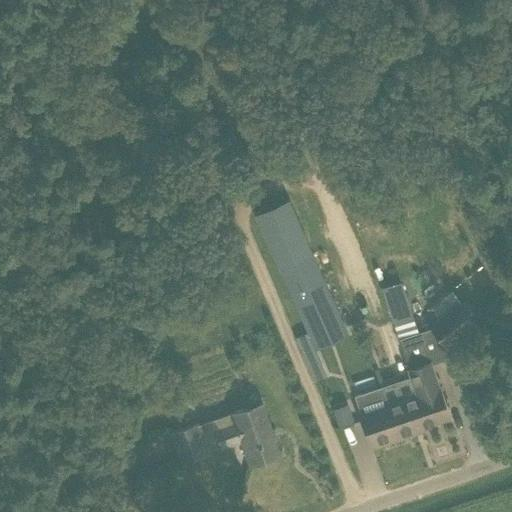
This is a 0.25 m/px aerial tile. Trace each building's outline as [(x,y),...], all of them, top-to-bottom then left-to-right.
[(60,29),(80,75),(120,59),(101,13),(60,29)] [(232,159),(263,145),(210,25),(178,38),(232,159)] [(307,331),(338,317),(287,198),(256,212),(307,331)] [(448,313),(431,327),(444,343),(450,338),(460,330),(459,328),(471,319),(461,305),(449,314),(448,313)] [(419,407),(424,423),(448,414),(439,386),(438,386),(419,330),(398,337),(413,382),(413,385),(420,384),(426,404),(419,407)] [(414,426),(424,423),(419,407),(426,404),(420,384),(413,385),(413,382),(384,392),(388,403),(387,403),(399,436),(416,430),(414,426)] [(371,446),(399,436),(387,403),(388,403),(384,392),(382,388),(354,398),(371,446)] [(196,423),(172,431),(181,460),(241,439),(250,463),(279,453),(261,401),(232,412),(197,424),(196,423)] [(352,418),(347,405),(334,409),(338,423),(352,418)]
